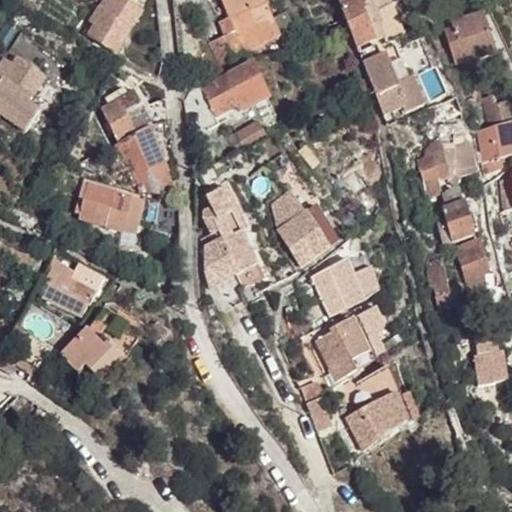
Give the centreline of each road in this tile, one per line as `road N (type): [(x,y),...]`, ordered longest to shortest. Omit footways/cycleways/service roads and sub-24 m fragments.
road 1 (residential): [(181,317),(185,176),(159,0)]
road 2 (unclassified): [(181,317),(316,493),(322,511)]
